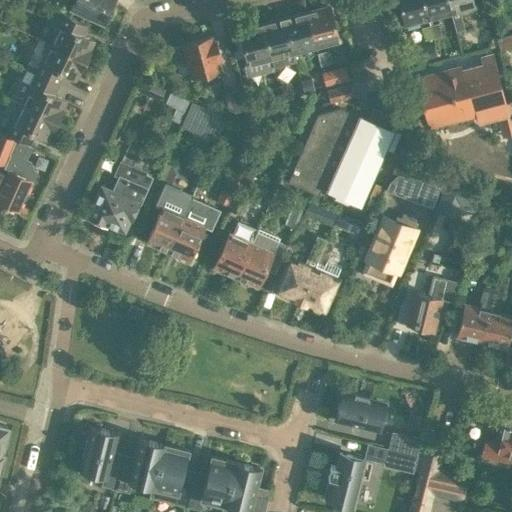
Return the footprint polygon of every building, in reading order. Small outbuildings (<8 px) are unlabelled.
[(74,0),(71,8),(104,22),(113,0),(74,0)] [(397,0),(404,24),(427,18),(422,0),(397,0)] [(422,0),(427,18),(451,12),(447,0),(422,0)] [(447,0),(451,12),(474,6),(472,0),(447,0)] [(316,10),(304,14),(313,46),(339,39),(339,38),(338,39),(329,7),(326,8),(325,6),(317,8),(316,10)] [(294,16),(281,20),(290,52),(313,46),(304,14),(302,12),(295,14),(294,16)] [(62,14),(48,43),(86,61),(91,50),(89,49),(93,40),(81,34),(85,25),(62,14)] [(461,17),(453,19),(456,32),(464,30),(461,17)] [(264,24),(259,26),(270,67),(273,66),(270,58),(290,52),(281,20),(274,22),(272,20),(265,21),(264,24)] [(437,23),(429,26),(432,38),(440,36),(437,23)] [(242,27),(241,30),(238,31),(247,62),(243,63),(247,77),(266,72),(265,68),(270,67),(259,26),(251,28),(249,25),(242,27)] [(432,38),(429,26),(421,28),(424,40),(432,38)] [(511,33),(496,38),(500,50),(511,46),(511,33)] [(183,42),(184,44),(171,47),(176,64),(188,61),(192,78),(199,76),(201,85),(221,80),(219,72),(220,71),(217,59),(221,58),(216,40),(212,41),(210,35),(183,42)] [(48,43),(34,73),(58,84),(62,74),(74,80),(79,71),(81,72),(86,61),(48,43)] [(434,44),(411,50),(414,62),(437,56),(434,44)] [(325,51),(316,53),(320,66),(329,63),(325,51)] [(503,105),(491,56),(481,59),(483,66),(461,71),(459,67),(418,78),(430,124),(478,112),(480,119),(497,114),(503,137),(511,134),(511,105),(511,103),(507,104),(503,105)] [(345,68),(322,73),(325,85),(348,79),(345,68)] [(34,73),(30,82),(20,103),(58,121),(63,109),(61,108),(66,99),(53,93),(58,84),(34,73)] [(311,77),(302,79),(306,91),(315,88),(311,77)] [(159,100),(164,89),(142,79),(137,90),(159,100)] [(349,85),(327,91),(330,103),(352,97),(349,85)] [(229,110),(230,110),(235,113),(247,110),(241,88),(224,92),(229,110)] [(170,92),(165,103),(183,111),(188,100),(170,92)] [(20,103),(11,123),(6,134),(29,145),(34,134),(47,140),(51,131),(53,132),(58,121),(20,103)] [(225,118),(191,103),(181,124),(215,140),(225,118)] [(373,108),(367,120),(339,107),(317,114),(287,181),(295,185),(294,189),(309,196),(311,192),(318,195),(322,187),(338,194),(336,199),(347,204),(349,199),(360,204),(367,187),(369,188),(369,187),(367,186),(373,173),(375,173),(376,172),(374,171),(380,158),(382,158),(382,157),(381,156),(385,147),(391,150),(398,135),(399,136),(400,134),(398,134),(399,133),(383,127),(388,115),(373,108)] [(0,163),(3,165),(15,140),(0,132),(0,163)] [(118,175),(112,190),(101,185),(87,216),(105,224),(106,223),(119,193),(121,194),(133,166),(120,160),(114,173),(118,175)] [(145,171),(133,166),(121,194),(119,193),(106,223),(123,230),(129,218),(130,219),(138,201),(140,202),(151,177),(144,174),(145,171)] [(32,179),(10,169),(0,189),(0,202),(17,211),(32,179)] [(190,169),(172,211),(161,206),(145,240),(167,250),(188,204),(202,174),(190,169)] [(239,187),(251,192),(258,177),(246,172),(239,187)] [(411,199),(419,179),(391,173),(384,189),(411,199)] [(227,178),(217,200),(229,205),(239,183),(227,178)] [(431,182),(419,179),(411,199),(433,208),(442,186),(431,182)] [(480,211),(485,194),(442,186),(434,212),(454,215),(457,207),(480,211)] [(297,194),(291,208),(301,213),(307,198),(297,194)] [(197,208),(188,204),(167,250),(190,260),(205,226),(191,220),(197,208)] [(348,216),(337,212),(333,223),(344,227),(348,216)] [(367,257),(369,258),(363,272),(390,283),(396,269),(397,270),(418,220),(402,213),(398,223),(384,217),(367,257)] [(237,221),(232,233),(229,231),(213,266),(235,276),(256,229),(237,221)] [(257,227),(256,229),(235,276),(257,286),(264,269),(273,273),(287,244),(277,240),(279,237),(258,228),(257,227)] [(321,251),(317,261),(324,265),(329,254),(321,251)] [(300,300),(313,269),(317,261),(309,258),(303,265),(289,259),(276,289),(291,295),(290,296),(300,300)] [(336,280),(313,269),(300,300),(308,304),(309,303),(323,310),(336,280)] [(433,277),(429,295),(415,292),(407,325),(432,331),(445,280),(433,277)] [(490,303),(493,291),(483,289),(480,300),(490,303)] [(493,291),(490,303),(501,306),(504,294),(493,291)] [(481,341),(489,310),(463,303),(456,334),(460,335),(461,338),(466,339),(467,337),(481,341)] [(126,313),(140,319),(144,310),(130,304),(126,313)] [(511,320),(511,315),(489,310),(481,341),(493,344),(494,347),(499,348),(501,346),(505,347),(511,320)] [(341,393),(335,418),(380,429),(386,404),(367,399),(368,397),(355,394),(355,396),(341,393)] [(511,412),(502,410),(496,436),(500,437),(499,441),(490,439),(489,443),(483,441),(481,454),(511,460),(511,412)] [(115,487),(122,461),(111,458),(117,432),(92,426),(88,439),(86,439),(83,451),(85,452),(80,471),(104,477),(102,484),(115,487)] [(419,438),(393,432),(388,448),(415,455),(419,438)] [(122,461),(115,487),(128,491),(130,482),(152,487),(153,487),(164,443),(140,437),(133,463),(122,461)] [(188,450),(164,443),(153,487),(152,487),(150,496),(187,505),(193,478),(182,475),(188,450)] [(426,444),(421,465),(437,470),(442,448),(426,444)] [(411,471),(415,455),(388,448),(384,464),(411,471)] [(339,452),(336,465),(330,464),(322,496),(353,503),(360,476),(367,478),(372,460),(339,452)] [(193,478),(187,505),(200,508),(202,499),(224,505),(225,505),(235,461),(211,455),(205,481),(193,478)] [(260,467),(235,461),(225,505),(224,505),(222,511),(262,511),(267,496),(253,493),(260,467)] [(465,477),(437,470),(421,465),(408,511),(425,511),(432,489),(460,497),(465,477)]
